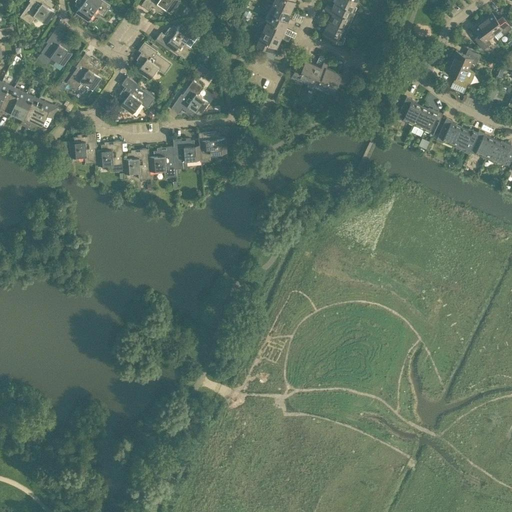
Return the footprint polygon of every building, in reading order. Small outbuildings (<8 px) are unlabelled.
[(46,23),(55,11),(50,8),(53,3),(48,0),(29,0),(30,0),(19,15),(30,22),(35,15),(46,23)] [(102,14),(110,4),(104,0),(76,0),(74,4),(78,7),(75,12),(87,20),(95,9),(102,14)] [(143,0),(140,4),(148,9),(151,4),(162,12),(165,8),(170,11),(177,0),(143,0)] [(273,0),(272,2),(290,10),(294,0),(273,0)] [(351,10),(352,9),(355,0),(334,0),(332,7),(331,7),(341,12),(344,6),(351,10)] [(287,16),(290,10),(272,2),(265,18),(267,19),(267,18),(275,22),(278,16),(287,21),(293,24),(295,19),(287,16)] [(329,18),(346,26),(354,10),(352,9),(351,10),(344,6),(341,12),(331,7),(332,7),(326,4),(324,9),(332,12),(329,18)] [(482,19),(494,34),(499,30),(502,34),(511,27),(503,16),(498,20),(491,12),(482,19)] [(267,18),(267,19),(263,28),(280,36),(280,37),(288,40),(290,35),(282,32),(287,21),(278,16),(275,22),(267,18)] [(342,35),(346,26),(329,18),(322,34),(341,43),(344,36),(342,35)] [(494,34),(482,19),(472,26),(478,34),(474,38),(482,49),(491,43),(488,39),(494,34)] [(198,35),(192,31),(180,23),(177,27),(173,24),(165,35),(161,32),(161,31),(155,39),(169,49),(170,47),(184,58),(192,47),(190,46),(198,35)] [(63,65),(72,52),(67,49),(70,45),(59,37),(62,33),(63,33),(55,27),(46,41),(47,42),(37,57),(47,64),(52,57),(63,65)] [(276,45),(280,37),(280,36),(263,28),(256,44),(275,53),(278,46),(276,45)] [(140,56),(136,62),(140,65),(137,70),(149,79),(157,68),(164,73),(171,62),(157,52),(158,51),(144,41),(138,49),(139,49),(139,48),(142,50),(138,55),(140,56)] [(450,61),(468,69),(471,62),(475,64),(480,54),(467,49),(465,54),(455,50),(450,61)] [(92,89),(101,77),(96,74),(99,69),(89,61),(91,57),(92,58),(92,57),(85,52),(78,61),(75,66),(76,66),(66,81),(76,88),(81,81),(92,89)] [(307,81),(315,63),(299,56),(290,76),(296,79),(297,77),(307,81)] [(320,66),(315,63),(307,81),(322,88),(323,86),(326,78),(321,76),(325,66),(326,66),(328,61),(324,58),(320,66)] [(468,69),(450,61),(445,71),(455,76),(452,81),(465,87),(469,77),(465,75),(468,69)] [(199,62),(194,69),(198,73),(204,65),(199,62)] [(323,86),(333,91),(337,82),(343,85),(348,74),(342,71),(341,73),(326,66),(325,66),(321,76),(326,78),(323,86)] [(147,107),(154,97),(140,86),(141,85),(127,75),(121,83),(122,83),(126,86),(118,97),(123,100),(120,105),(132,113),(140,102),(147,107)] [(171,106),(179,112),(178,111),(181,107),(192,115),(195,110),(200,113),(209,101),(197,94),(203,86),(192,79),(182,93),(180,93),(171,106)] [(0,113),(1,114),(14,86),(1,81),(0,83),(0,113)] [(16,113),(26,92),(14,86),(1,114),(8,117),(10,111),(16,113)] [(26,125),(38,98),(26,92),(16,113),(22,116),(19,122),(26,125)] [(402,119),(412,124),(421,105),(411,100),(412,98),(406,96),(396,117),(402,120),(402,119)] [(38,98),(26,125),(32,128),(35,122),(41,125),(46,114),(52,117),(57,106),(51,103),(38,98)] [(431,110),(421,105),(412,124),(422,128),(422,129),(428,132),(438,110),(432,108),(431,110)] [(442,140),(452,145),(461,126),(451,121),(452,119),(446,116),(436,138),(442,141),(442,140)] [(471,131),(461,126),(452,145),(462,149),(462,150),(468,153),(469,151),(469,150),(478,131),(477,131),(472,129),(471,131)] [(475,152),(485,157),(494,138),(483,134),(484,132),(478,129),(477,131),(478,131),(469,150),(469,151),(474,153),(475,152)] [(85,162),(96,161),(95,149),(96,149),(94,131),(86,132),(86,133),(87,132),(87,134),(74,135),(74,141),(68,141),(70,156),(84,155),(85,162)] [(198,131),(199,144),(200,158),(200,161),(212,160),(212,153),(226,152),(225,137),(219,137),(219,132),(206,133),(206,131),(198,131)] [(186,159),(200,158),(199,144),(194,144),(193,138),(180,139),(180,138),(181,138),(181,137),(172,138),(173,141),(173,145),(175,167),(187,166),(186,159)] [(504,143),(494,138),(485,157),(495,161),(495,162),(501,165),(503,161),(505,162),(507,162),(509,163),(511,156),(511,146),(510,146),(511,143),(505,141),(504,143)] [(111,170),(123,169),(122,157),(121,139),(113,140),(114,140),(114,142),(100,143),(101,149),(96,149),(95,149),(96,161),(96,164),(111,163),(111,170)] [(176,175),(175,167),(173,145),(165,146),(166,146),(166,148),(153,149),(153,155),(148,155),(149,170),(150,170),(164,169),(164,176),(176,175)] [(150,177),(150,170),(149,170),(148,155),(148,147),(139,148),(140,148),(140,150),(127,151),(127,157),(122,157),(123,169),(123,172),(138,171),(138,178),(150,177)]
